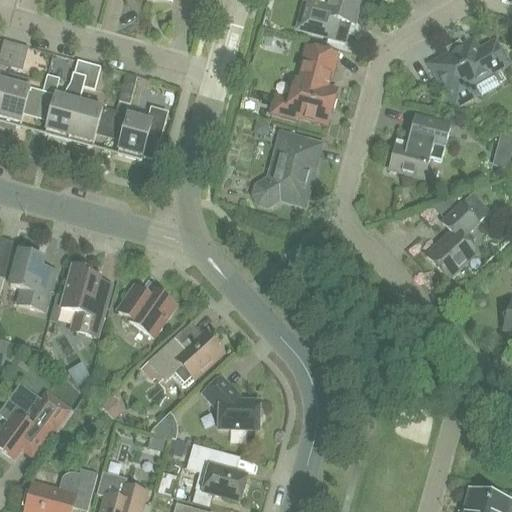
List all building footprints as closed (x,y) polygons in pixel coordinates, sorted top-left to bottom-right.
[(298,32),(310,35),(329,40),(334,21),(354,26),(357,13),(354,12),(357,0),(331,0),(329,8),(318,5),(315,15),(304,11),(298,32)] [(441,60),(429,67),(439,85),(454,110),(477,97),(478,99),(500,87),(493,75),(509,66),(506,62),(507,60),(508,59),(508,57),(508,56),(508,54),(508,53),(507,51),(506,50),(505,49),(504,48),(503,48),(501,47),(500,47),(498,47),(496,43),(479,53),(473,42),(441,60)] [(0,67),(10,70),(17,47),(3,43),(0,55),(0,67)] [(17,47),(10,70),(22,73),(28,50),(17,47)] [(296,84),(291,103),(275,98),(270,117),(296,124),(298,119),(326,127),(335,94),(325,92),(334,58),(309,52),(302,77),(306,78),(304,86),(296,84)] [(68,144),(79,105),(83,90),(89,67),(78,64),(71,87),(63,100),(43,95),(35,121),(48,125),(44,137),(68,144)] [(89,67),(83,90),(95,93),(101,70),(89,67)] [(137,80),(125,77),(118,104),(130,107),(137,80)] [(35,121),(43,95),(6,85),(0,108),(0,125),(19,131),(23,118),(35,121)] [(108,141),(115,115),(79,105),(68,144),(92,150),(95,138),(108,141)] [(164,128),(152,125),(115,115),(108,141),(120,145),(117,157),(141,164),(142,159),(154,162),(164,128)] [(397,139),(389,171),(425,181),(430,162),(441,165),(450,130),(414,121),(409,142),(397,139)] [(267,125),(255,122),(251,135),(258,136),(266,132),(267,125)] [(267,208),(279,202),(300,207),(305,205),(320,148),(281,137),(269,182),(256,189),(254,198),(258,206),(267,208)] [(468,235),(479,225),(490,214),(473,195),(441,225),(451,236),(426,259),(448,282),(477,255),(471,248),(473,245),(473,240),(468,235)] [(54,274),(41,270),(43,262),(20,255),(10,290),(22,293),(18,308),(43,315),(54,274)] [(0,280),(4,282),(9,264),(0,261),(0,280)] [(111,289),(99,286),(101,277),(72,270),(61,312),(76,316),(74,323),(77,327),(80,328),(78,336),(97,341),(111,289)] [(135,290),(131,295),(117,314),(129,322),(128,324),(153,341),(176,308),(151,291),(146,298),(135,290)] [(511,304),(510,313),(502,317),(506,325),(504,333),(511,334),(511,304)] [(187,389),(194,382),(223,357),(204,336),(191,348),(188,345),(182,350),(174,341),(147,365),(165,385),(172,379),(181,389),(187,389)] [(0,370),(3,371),(9,346),(0,344),(0,370)] [(218,414),(218,432),(259,433),(259,424),(262,421),(262,414),(259,411),(260,406),(244,405),(221,380),(203,397),(218,414)] [(73,416),(46,396),(31,416),(10,401),(0,415),(0,418),(7,424),(0,434),(0,454),(13,464),(28,443),(39,452),(57,427),(62,431),(73,416)] [(113,397),(103,406),(115,420),(125,410),(113,397)] [(169,442),(177,444),(178,438),(178,432),(177,426),(175,420),(172,415),(149,436),(169,442)] [(187,447),(177,444),(169,442),(166,455),(183,460),(187,447)] [(193,448),(186,473),(200,477),(199,480),(206,483),(203,495),(239,505),(242,495),(245,493),(247,486),(245,483),(246,479),(218,472),(222,456),(193,448)] [(32,487),(25,511),(71,511),(73,507),(88,511),(97,477),(81,473),(80,478),(76,477),(73,476),(71,477),(68,478),(65,479),(63,481),(61,484),(58,494),(32,487)] [(174,480),(162,476),(157,496),(169,499),(174,480)] [(105,500),(101,511),(141,511),(147,495),(124,489),(126,484),(102,477),(96,498),(105,500)] [(210,510),(213,498),(203,495),(196,493),(193,505),(210,510)] [(511,511),(511,510),(508,510),(509,504),(471,494),(465,511),(511,511)]
